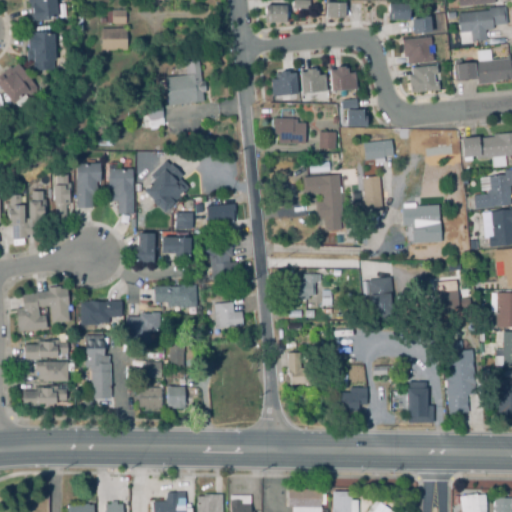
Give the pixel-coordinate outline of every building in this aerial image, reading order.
[(52,0),(55,16),(48,17),(48,20),(31,22),(28,3),(26,3),(25,0),(52,0)] [(291,0),(291,8),(308,9),(308,0),(291,0)] [(324,2),(323,17),(342,18),(343,3),(324,2)] [(264,5),(263,22),(283,22),(283,6),(264,5)] [(386,20),(407,20),(407,5),(386,5),(386,20)] [(456,13),(486,10),(486,7),(503,6),(505,24),(491,26),(491,29),(482,30),(483,40),(459,42),(456,13)] [(105,11),(123,11),(123,24),(105,24),(105,11)] [(80,16),(80,33),(71,33),(71,16),(80,16)] [(409,18),(411,34),(429,31),(427,16),(409,18)] [(99,28),(125,28),(125,50),(99,50),(99,28)] [(51,33),(53,64),(47,64),(47,70),(32,70),(32,61),(26,61),(25,51),(27,51),(26,36),(30,36),(29,32),(44,31),(44,34),(51,33)] [(400,39),(429,37),(430,45),(425,45),(426,53),(431,53),(432,61),(405,64),(404,57),(402,57),(400,39)] [(453,81),(475,79),(475,84),(495,83),(494,80),(510,79),(509,57),(489,59),(488,50),(474,51),(475,61),(451,63),(453,81)] [(162,77),(184,75),(182,62),(196,60),(199,80),(203,80),(204,91),(200,92),(201,101),(166,105),(162,77)] [(0,89),(11,104),(34,87),(16,63),(10,68),(8,66),(0,71),(0,89)] [(409,67),(435,65),(435,73),(431,74),(432,83),(436,82),(437,90),(409,93),(407,75),(410,74),(409,67)] [(329,91),(354,89),(352,72),(347,72),(346,66),(334,67),(334,69),(327,70),(329,91)] [(299,93),(324,91),(322,74),(317,74),(317,68),(304,69),(304,71),(297,72),(299,93)] [(295,94),(270,96),(268,79),(273,78),(273,72),(285,70),(286,73),(292,72),(295,94)] [(338,101),(340,109),(355,107),(354,98),(338,101)] [(344,109),(344,125),(364,126),(364,110),(344,109)] [(145,113),(161,111),(162,125),(147,127),(145,113)] [(273,118),(273,134),(276,134),(276,144),(303,144),(303,123),(295,123),(295,119),(273,118)] [(317,132),(317,148),(333,148),(333,132),(317,132)] [(459,138),(476,136),(476,138),(491,136),(491,134),(511,132),(511,154),(503,156),(504,166),(491,168),(490,157),(475,159),(474,156),(469,156),(470,161),(461,161),(459,138)] [(361,143),(389,139),(391,156),(382,157),(383,163),(373,164),(372,159),(363,160),(361,143)] [(140,190),(162,212),(187,187),(177,178),(181,175),(169,163),(168,165),(163,160),(148,175),(152,179),(140,190)] [(73,163),(73,208),(91,208),(91,201),(95,201),(94,183),(98,183),(98,163),(73,163)] [(106,169),(106,188),(109,188),(109,201),(115,201),(116,214),(130,214),(130,168),(106,169)] [(511,168),(502,170),(502,175),(477,177),(479,191),(484,191),(484,194),(471,196),(473,209),(509,205),(506,185),(511,184),(511,168)] [(300,177),(302,195),(319,193),(319,201),(313,202),(314,219),(322,218),(323,231),(339,230),(338,217),(341,217),(338,174),(300,177)] [(359,176),(362,210),(380,208),(377,174),(359,176)] [(51,185),(51,204),(52,204),(52,218),(64,218),(64,204),(68,204),(68,183),(65,183),(65,175),(54,175),(54,184),(51,185)] [(4,203),(4,216),(6,216),(6,225),(10,225),(10,238),(25,238),(24,235),(36,234),(36,217),(39,217),(39,214),(43,214),(43,199),(40,199),(40,190),(29,191),(29,201),(26,201),(26,217),(24,217),(24,222),(22,222),(22,205),(18,205),(18,194),(7,195),(7,203),(4,203)] [(438,241),(436,205),(414,206),(414,207),(413,208),(413,203),(401,204),(401,208),(399,208),(400,226),(410,226),(411,242),(438,241)] [(204,207),(232,204),(233,215),(231,215),(232,222),(206,225),(204,207)] [(479,212),(511,208),(511,224),(511,225),(511,234),(511,244),(487,247),(486,237),(482,238),(479,212)] [(173,213),(189,213),(189,229),(173,229),(173,213)] [(135,234),(151,234),(150,262),(131,261),(132,246),(135,246),(135,234)] [(159,237),(188,238),(188,256),(172,256),(172,254),(159,254),(159,237)] [(197,242),(231,238),(232,255),(228,256),(229,262),(235,261),(237,278),(212,280),(210,258),(199,260),(197,242)] [(467,240),(474,240),(475,249),(468,249),(467,240)] [(492,250),(511,247),(511,287),(505,288),(504,275),(494,276),(492,250)] [(302,275),(302,282),(292,283),(292,298),(306,298),(306,295),(313,295),(313,283),(320,282),(320,274),(302,275)] [(366,279),(388,277),(392,317),(369,319),(366,279)] [(453,280),(456,308),(434,310),(431,282),(453,280)] [(151,287),(193,285),(194,306),(164,308),(164,303),(152,303),(151,287)] [(13,309),(20,308),(19,294),(33,292),(33,291),(46,290),(46,287),(58,286),(58,289),(65,288),(67,306),(65,306),(67,321),(49,324),(47,306),(36,307),(37,315),(43,314),(45,328),(16,332),(13,309)] [(320,290),(320,305),(329,305),(330,290),(320,290)] [(511,293),(494,293),(494,327),(511,327),(511,293)] [(77,301),(119,301),(119,317),(107,317),(107,323),(95,323),(95,325),(78,325),(77,301)] [(211,303),(214,329),(241,326),(239,310),(231,311),(230,301),(211,303)] [(304,310),(304,317),(311,318),(312,310),(304,310)] [(123,316),(137,316),(137,313),(148,313),(148,311),(158,312),(158,332),(146,332),(146,344),(130,344),(130,333),(123,333),(123,316)] [(285,322),(285,329),(299,330),(299,323),(285,322)] [(500,331),(511,331),(511,366),(499,366),(500,331)] [(203,344),(202,335),(217,333),(218,342),(203,344)] [(88,398),(108,398),(107,355),(101,355),(101,334),(82,335),(82,367),(88,367),(88,398)] [(21,344),(34,344),(34,340),(57,340),(57,342),(65,342),(65,353),(54,353),(54,356),(36,356),(36,359),(21,359),(21,344)] [(166,341),(167,367),(180,366),(179,341),(166,341)] [(446,414),(441,354),(469,351),(474,394),(464,395),(466,413),(446,414)] [(285,353),(286,376),(283,376),(283,384),(288,384),(288,385),(312,384),(312,368),(298,368),(298,352),(285,353)] [(143,361),(143,378),(159,377),(158,361),(143,361)] [(34,362),(64,362),(64,380),(35,380),(35,371),(34,371),(34,362)] [(370,366),(370,376),(388,375),(387,365),(370,366)] [(511,379),(496,379),(495,418),(511,418),(511,379)] [(404,387),(405,423),(430,423),(430,405),(424,405),(424,381),(406,382),(406,387),(404,387)] [(20,407),(34,407),(34,404),(54,403),(54,400),(64,400),(64,388),(55,389),(55,386),(33,386),(34,391),(20,391),(20,407)] [(164,386),(165,408),(183,408),(183,386),(164,386)] [(347,387),(347,392),(335,392),(334,412),(355,413),(356,404),(364,404),(364,388),(347,387)] [(136,388),(136,407),(159,408),(159,388),(136,388)] [(287,509),(287,491),(319,491),(319,508),(287,509)] [(330,511),(330,491),(347,491),(347,511),(330,511)] [(150,511),(150,504),(165,503),(165,495),(183,494),(183,511),(150,511)] [(462,511),(460,498),(476,495),(478,511),(462,511)] [(196,511),(196,498),(203,498),(203,496),(221,496),(221,511),(196,511)] [(509,511),(492,511),(493,499),(510,500),(509,511)] [(229,511),(229,503),(241,502),(241,506),(248,506),(248,511),(229,511)] [(102,511),(102,506),(109,506),(109,503),(115,503),(115,506),(120,506),(120,511),(102,511)]
